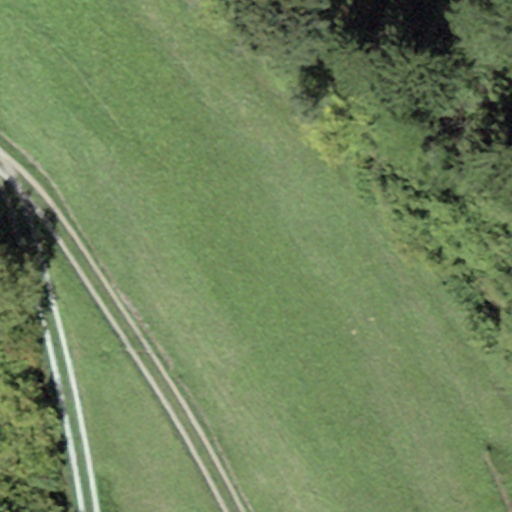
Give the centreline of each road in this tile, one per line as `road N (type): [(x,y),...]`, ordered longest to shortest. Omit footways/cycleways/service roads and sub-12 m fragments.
road 1 (track): [(0,158),(41,193),(238,511)]
road 2 (track): [(9,166),(44,272),(91,511)]
